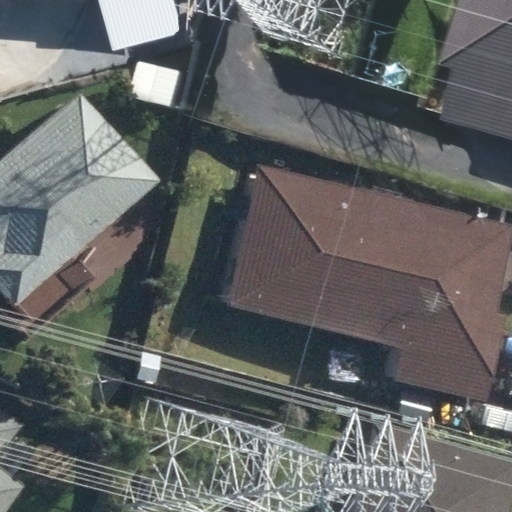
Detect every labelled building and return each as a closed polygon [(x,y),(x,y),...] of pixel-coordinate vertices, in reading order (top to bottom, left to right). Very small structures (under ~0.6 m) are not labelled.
[(443,128),(511,146),(511,0),(466,0),(447,72),(459,75),(443,128)] [(0,173),(0,296),(12,311),(158,185),(84,101),(0,173)] [(373,384),(460,405),(481,321),(470,318),(492,229),(243,170),(208,312),(380,352),(373,384)] [(0,511),(2,511),(20,488),(0,473),(0,449),(19,424),(0,410),(0,511)] [(489,511),(502,469),(358,427),(333,511),(489,511)]
